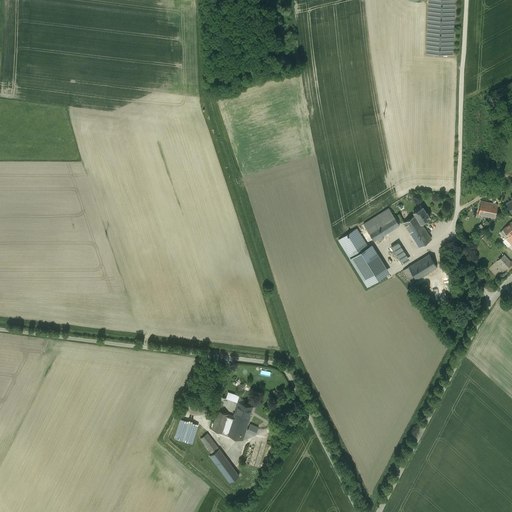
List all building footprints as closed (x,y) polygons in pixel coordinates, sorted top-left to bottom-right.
[(454,0),(428,0),(426,54),(452,55),(454,0)] [(498,204),(481,201),(478,214),(495,218),(498,204)] [(423,207),(419,209),(417,209),(414,210),(413,212),(415,215),(420,223),(421,223),(430,217),(427,212),(426,213),(423,207)] [(389,208),(363,224),(368,231),(393,215),(389,208)] [(393,215),(368,231),(374,241),(399,225),(393,215)] [(415,215),(403,222),(419,246),(431,239),(421,223),(420,223),(415,215)] [(511,222),(503,230),(506,233),(503,235),(506,238),(511,232),(511,222)] [(356,229),(339,240),(350,258),(368,247),(356,229)] [(368,247),(385,274),(389,271),(372,245),(368,247)] [(394,250),(391,246),(384,251),(395,268),(403,264),(394,249),(394,250)] [(368,247),(350,258),(367,285),(385,274),(368,247)] [(429,254),(408,267),(416,279),(437,266),(429,254)] [(511,262),(504,254),(497,260),(506,270),(507,272),(511,267),(511,263),(510,262),(511,262)] [(408,267),(403,270),(411,282),(416,279),(408,267)] [(239,396),(228,393),(226,398),(237,402),(239,396)] [(252,406),(239,402),(235,414),(249,418),(250,417),(249,416),(252,406)] [(234,416),(218,410),(212,429),(243,439),(249,418),(235,414),(234,413),(234,416)] [(198,424),(181,419),(175,437),(192,443),(198,424)] [(219,448),(207,433),(200,438),(212,454),(219,448)] [(239,475),(219,448),(212,454),(210,455),(230,482),(239,475)]
